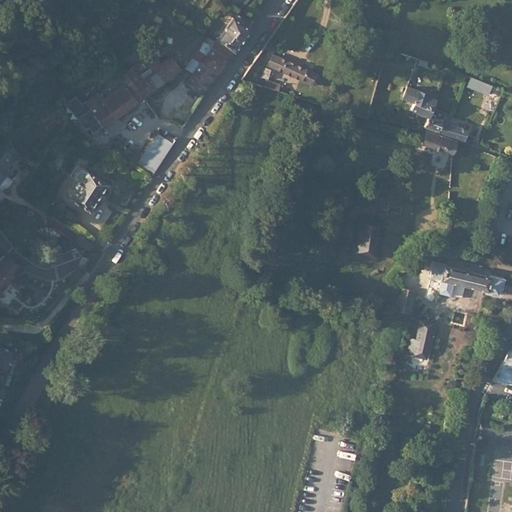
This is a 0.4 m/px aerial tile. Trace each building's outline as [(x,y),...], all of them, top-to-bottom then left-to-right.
[(243,36),(252,23),(240,10),(238,12),(236,10),(216,39),(233,51),(243,36)] [(292,33),(287,43),(328,61),(332,64),(336,62),(338,57),(338,53),(332,50),(298,35),(294,34),(292,33)] [(220,69),(233,51),(216,39),(208,34),(207,35),(206,37),(185,68),(194,74),(192,76),(191,78),(187,84),(193,88),(203,94),(220,69)] [(146,96),(180,71),(172,58),(163,64),(160,60),(150,66),(152,69),(154,72),(143,79),(141,76),(135,67),(128,72),(146,96)] [(152,69),(141,76),(143,79),(154,72),(152,69)] [(457,72),(451,69),(450,73),(449,74),(457,78),(459,72),(457,72)] [(137,102),(146,96),(141,90),(128,72),(119,78),(137,102)] [(459,72),(457,78),(464,81),(467,75),(459,72)] [(137,102),(119,78),(114,82),(87,102),(84,104),(69,115),(78,127),(83,133),(92,126),(100,120),(106,127),(109,124),(114,131),(121,126),(125,123),(119,116),(137,102)] [(476,79),(473,87),(484,92),(487,84),(476,79)] [(414,101),(411,109),(428,117),(429,115),(435,99),(425,95),(426,92),(424,92),(407,85),(402,97),(413,100),(414,101)] [(425,89),(424,92),(426,92),(425,95),(435,99),(437,93),(425,89)] [(440,121),(447,123),(450,117),(443,114),(441,119),(440,121)] [(428,117),(424,126),(437,131),(440,121),(441,119),(429,115),(428,117)] [(100,120),(92,126),(97,133),(106,127),(100,120)] [(440,121),(437,131),(463,139),(466,129),(447,123),(440,121)] [(109,124),(106,127),(111,133),(114,131),(109,124)] [(422,144),(452,153),(457,141),(454,140),(445,137),(435,134),(427,131),(422,144)] [(158,166),(175,141),(169,137),(167,141),(159,137),(150,151),(148,151),(139,165),(153,174),(158,166)] [(0,159),(0,180),(19,157),(12,152),(8,150),(0,159)] [(76,186),(69,197),(89,211),(107,183),(81,167),(74,176),(78,179),(75,184),(76,186)] [(63,209),(60,216),(75,223),(78,215),(63,209)] [(354,254),(375,257),(381,221),(363,217),(358,246),(355,245),(354,254)] [(0,254),(0,296),(17,274),(20,269),(0,254)] [(496,292),(499,278),(432,262),(429,276),(439,278),(436,291),(438,292),(439,284),(450,287),(452,281),(462,284),(496,292)] [(461,290),(462,284),(452,281),(450,287),(439,284),(438,292),(450,294),(458,289),(461,290)] [(414,290),(401,287),(395,310),(401,312),(409,314),(414,290)] [(410,354),(421,356),(425,357),(433,321),(419,318),(415,338),(410,337),(407,350),(411,351),(410,354)] [(13,348),(0,340),(0,371),(13,378),(20,364),(8,358),(13,348)] [(511,370),(511,350),(509,350),(493,380),(509,383),(511,370)] [(504,409),(497,407),(494,415),(502,418),(504,409)]
